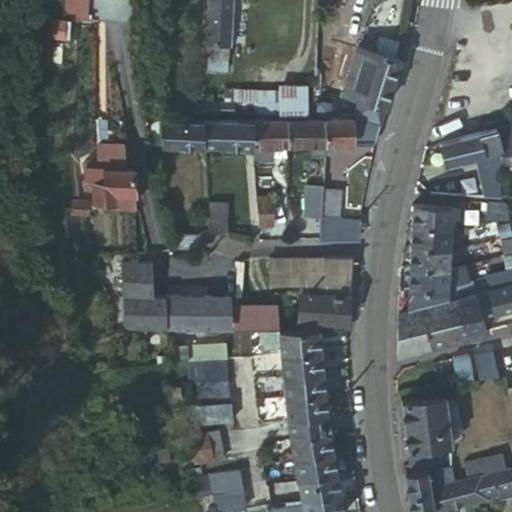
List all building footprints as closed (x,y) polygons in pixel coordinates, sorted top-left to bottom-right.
[(237,44),(237,0),(214,0),(215,44),(228,45),(237,44)] [(335,21),(322,20),(321,40),(334,40),(335,21)] [(399,57),(400,41),(380,37),(376,47),(377,48),(378,52),(399,57)] [(356,46),(340,41),(333,68),(349,72),(356,46)] [(228,45),(215,44),(215,60),(228,61),(228,45)] [(401,58),(399,57),(378,52),(377,48),(376,47),(364,44),(361,47),(356,46),(349,72),(342,94),(359,99),(388,106),(401,58)] [(349,72),(333,68),(327,89),(342,94),(349,72)] [(279,112),(309,113),(309,83),(279,82),(279,112)] [(366,119),(381,124),(383,124),(388,106),(359,99),(355,116),(366,119)] [(236,115),(236,114),(236,102),(205,101),(205,115),(236,115)] [(236,102),(236,114),(278,114),(277,101),(236,101),(236,102)] [(355,118),(327,118),(327,142),(326,154),(339,153),(340,143),(365,143),(366,140),(376,140),(381,124),(366,119),(355,116),(355,118)] [(317,119),(292,119),(292,144),(314,143),(327,142),(327,118),(317,119)] [(292,119),(256,120),(256,145),(292,144),(292,119)] [(165,121),(166,147),(206,146),(205,120),(165,121)] [(206,146),(210,147),(256,147),(256,145),(256,120),(205,120),(206,146)] [(165,121),(154,122),(154,146),(166,147),(165,121)] [(511,124),(498,128),(503,149),(507,163),(511,162),(511,124)] [(503,149),(498,128),(476,134),(481,156),(503,149)] [(481,156),(476,134),(443,142),(449,164),(476,157),(481,156)] [(327,142),(314,143),(314,154),(326,154),(327,142)] [(256,145),(256,147),(257,159),(276,159),(276,156),(292,155),(292,144),(256,145)] [(89,157),(89,166),(108,166),(108,168),(129,167),(129,150),(108,149),(107,158),(89,157)] [(504,164),(507,163),(503,149),(481,156),(484,167),(489,169),(493,168),(500,165),(504,164)] [(484,167),(481,156),(476,157),(485,194),(506,194),(500,172),(494,173),(493,168),(489,169),(484,167)] [(108,166),(89,166),(88,181),(96,182),(95,201),(117,201),(117,189),(136,189),(136,168),(129,167),(108,168),(108,166)] [(308,214),(323,216),(324,189),(310,187),(308,214)] [(117,205),(135,205),(136,189),(117,189),(117,201),(117,205)] [(324,189),(323,216),(339,217),(342,190),(324,189)] [(259,192),(261,224),(275,223),(275,192),(259,192)] [(89,201),(72,200),(71,214),(88,214),(89,201)] [(213,202),(213,231),(229,231),(230,202),(213,202)] [(454,204),(415,202),(414,223),(453,224),(454,204)] [(490,215),(502,215),(509,215),(509,203),(490,202),(490,215)] [(321,240),(358,239),(361,219),(339,217),(323,216),(321,240)] [(413,245),(452,246),(453,224),(414,223),(413,245)] [(176,233),(176,248),(202,248),(203,239),(203,233),(176,233)] [(506,253),(511,251),(511,233),(503,236),(506,253)] [(412,264),(451,267),(452,246),(413,245),(412,264)] [(288,260),(264,260),(265,286),(317,286),(317,291),(351,293),(355,255),(288,260)] [(152,297),(152,259),(123,260),(123,329),(167,329),(168,297),(152,297)] [(449,288),(450,285),(451,267),(412,264),(410,286),(449,288)] [(503,284),(511,280),(511,267),(500,271),(503,284)] [(460,295),(477,290),(474,278),(458,282),(460,295)] [(511,309),(511,280),(503,284),(477,290),(484,318),(511,309)] [(449,298),(456,296),(460,295),(458,282),(450,285),(449,288),(449,298)] [(409,310),(418,307),(436,302),(449,298),(449,288),(410,286),(409,310)] [(351,293),(317,291),(308,290),(306,304),(304,318),(349,320),(351,293)] [(487,330),(484,318),(477,290),(460,295),(456,296),(466,336),(487,330)] [(168,297),(167,329),(231,330),(231,295),(169,294),(168,297)] [(436,302),(446,341),(466,336),(456,296),(449,298),(436,302)] [(418,307),(428,346),(446,341),(436,302),(418,307)] [(349,328),(349,320),(304,318),(306,304),(294,308),(265,309),(264,332),(279,331),(318,327),(349,328)] [(399,312),(399,354),(428,346),(418,307),(409,310),(399,312)] [(321,348),(318,327),(279,331),(281,353),(321,348)] [(264,332),(261,331),(264,354),(281,353),(279,331),(264,332)] [(227,357),(229,357),(229,344),(178,347),(178,361),(201,359),(227,357)] [(323,369),(321,348),(281,353),(284,375),(323,370),(323,369)] [(459,382),(474,380),(470,354),(454,356),(459,382)] [(229,374),(227,357),(201,359),(203,376),(229,374)] [(323,370),(284,375),(286,397),(326,394),(325,389),(323,370)] [(231,403),(229,381),(201,383),(203,406),(231,403)] [(326,394),(286,397),(288,419),(304,418),(303,411),(327,408),(326,394)] [(450,395),(405,399),(409,448),(413,447),(442,445),(453,444),(450,395)] [(203,406),(197,406),(199,426),(233,423),(231,403),(203,406)] [(304,418),(328,414),(327,408),(303,411),(304,418)] [(331,430),(328,414),(304,418),(288,419),(291,437),(331,430)] [(296,460),(335,451),(332,438),(331,430),(291,437),(296,460)] [(220,432),(207,435),(211,449),(223,447),(220,432)] [(207,434),(190,438),(193,452),(211,449),(207,435),(207,434)] [(413,447),(413,463),(434,462),(434,459),(444,458),(442,445),(413,447)] [(223,447),(211,449),(213,461),(225,459),(223,447)] [(211,449),(193,452),(195,467),(214,463),(213,461),(211,449)] [(300,480),(339,473),(335,451),(296,460),(300,480)] [(460,478),(480,473),(476,460),(456,465),(460,478)] [(481,472),(488,496),(502,492),(511,489),(511,471),(510,464),(481,472)] [(431,470),(433,485),(453,480),(452,466),(431,470)] [(413,511),(425,511),(437,510),(437,509),(433,485),(431,470),(430,468),(407,473),(413,511)] [(215,496),(243,491),(239,471),(212,475),(215,496)] [(437,509),(437,510),(488,496),(481,472),(480,473),(460,478),(453,480),(433,485),(437,509)] [(304,500),(343,492),(339,473),(300,480),(304,500)] [(243,491),(215,496),(218,511),(238,511),(248,510),(243,491)] [(347,511),(343,492),(304,500),(306,505),(306,508),(291,511),(290,508),(273,511),(347,511)]
